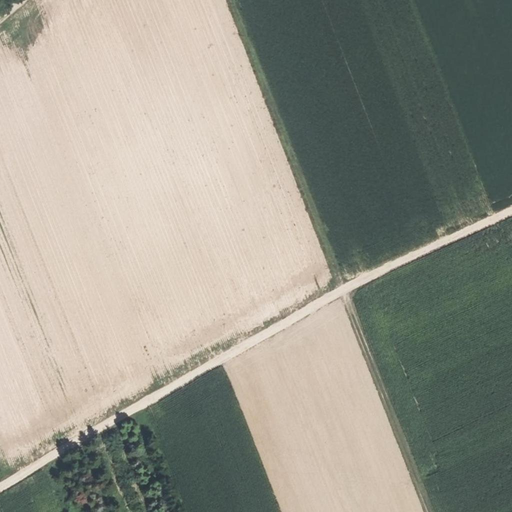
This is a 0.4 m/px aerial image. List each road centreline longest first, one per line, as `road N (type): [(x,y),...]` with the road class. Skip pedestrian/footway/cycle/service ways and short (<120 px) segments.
road 1 (track): [(0,489),(343,291),(511,212)]
road 2 (track): [(428,511),(230,0)]
